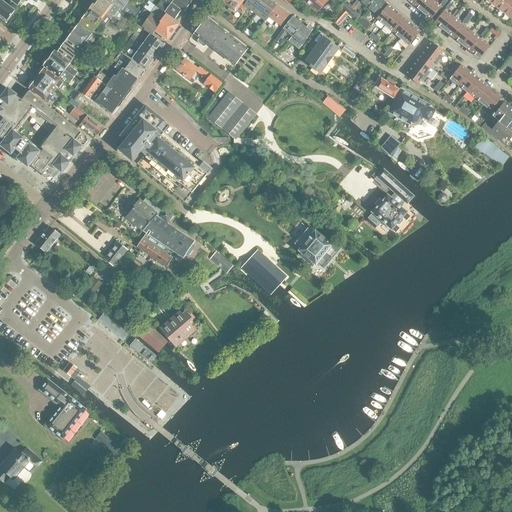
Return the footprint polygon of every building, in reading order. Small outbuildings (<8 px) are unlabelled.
[(0,0),(0,19),(8,25),(15,16),(12,15),(15,10),(1,0),(0,0)] [(91,0),(86,8),(88,10),(102,21),(106,16),(117,25),(120,21),(92,0),(91,0)] [(108,0),(92,0),(120,21),(122,18),(111,9),(114,5),(108,0)] [(108,0),(114,5),(122,10),(127,2),(129,0),(108,0)] [(147,0),(152,3),(156,7),(166,14),(177,22),(191,3),(187,0),(147,0)] [(219,0),(235,12),(240,5),(234,0),(219,0)] [(247,0),(243,5),(254,13),(264,0),(247,0)] [(265,22),(268,17),(277,6),(268,0),(264,0),(254,13),(265,22)] [(328,0),(327,0),(303,0),(316,12),(328,0)] [(342,9),(348,14),(359,2),(356,0),(350,8),(343,2),(340,6),(342,9)] [(382,0),(373,0),(367,7),(375,14),(385,2),(382,0)] [(416,0),(413,5),(421,12),(432,0),(416,0)] [(432,0),(421,12),(430,20),(441,7),(432,0)] [(492,0),(490,3),(497,8),(503,0),(492,0)] [(511,0),(503,0),(497,8),(504,13),(511,1),(511,0)] [(127,2),(122,10),(142,25),(142,26),(153,35),(155,32),(167,41),(180,24),(177,22),(166,14),(156,7),(152,3),(150,6),(154,10),(151,13),(152,13),(151,13),(143,7),(140,11),(127,2)] [(348,14),(355,20),(359,16),(360,15),(355,11),(361,5),(359,2),(348,14)] [(377,19),(384,25),(396,11),(388,5),(377,19)] [(277,6),(268,17),(281,27),(289,16),(277,6)] [(434,23),(443,30),(454,17),(459,11),(457,9),(452,16),(445,10),(434,23)] [(88,10),(78,24),(96,38),(96,37),(100,40),(104,35),(100,32),(106,24),(102,21),(88,10)] [(332,20),(338,25),(348,14),(342,10),(332,20)] [(384,25),(392,32),(404,18),(396,11),(384,25)] [(359,16),(355,20),(367,30),(372,24),(363,16),(361,18),(359,16)] [(287,33),(292,37),(302,25),(293,17),(283,29),(274,40),(279,43),(287,33)] [(443,30),(452,38),(463,25),(454,17),(443,30)] [(207,44),(234,65),(247,49),(207,18),(195,34),(200,38),(198,40),(198,42),(203,46),(205,46),(207,44)] [(392,32),(400,39),(412,25),(404,18),(392,32)] [(70,34),(66,39),(81,49),(82,51),(88,43),(90,45),(96,38),(78,24),(74,29),(72,27),(68,32),(70,34)] [(302,25),(292,37),(302,45),(312,33),(302,25)] [(412,25),(400,39),(408,45),(420,31),(412,25)] [(452,38),(461,45),(472,32),(463,25),(452,38)] [(497,37),(500,33),(493,27),(490,31),(497,37)] [(270,39),(258,30),(252,38),(264,47),(270,39)] [(461,45),(470,52),(481,39),(472,32),(461,45)] [(150,34),(144,42),(159,53),(165,45),(150,34)] [(114,45),(120,49),(127,40),(121,35),(114,45)] [(322,37),(304,62),(320,74),(339,49),(322,37)] [(131,39),(128,43),(132,45),(134,47),(139,40),(136,38),(134,41),(131,39)] [(66,39),(57,52),(71,62),(81,49),(66,39)] [(481,39),(470,52),(479,59),(490,46),(481,39)] [(128,43),(128,42),(122,51),(125,54),(132,45),(128,43)] [(144,42),(138,51),(152,61),(159,53),(144,42)] [(431,42),(424,50),(439,61),(445,53),(431,42)] [(280,58),(290,66),(297,56),(287,48),(280,58)] [(55,50),(48,59),(74,77),(77,73),(70,67),(69,68),(67,67),(71,62),(57,52),(55,50)] [(107,58),(111,61),(117,53),(113,50),(107,58)] [(424,50),(418,58),(433,70),(439,61),(424,50)] [(152,61),(138,51),(132,59),(146,70),(152,61)] [(116,58),(113,61),(137,79),(144,70),(131,61),(127,66),(116,58)] [(418,58),(412,66),(426,78),(433,70),(418,58)] [(43,66),(46,68),(61,80),(63,81),(66,79),(70,82),(74,77),(48,59),(43,66)] [(189,80),(196,71),(198,69),(185,59),(176,70),(189,80)] [(99,60),(94,66),(98,69),(103,63),(99,60)] [(120,72),(116,77),(130,88),(137,79),(113,61),(111,64),(115,67),(114,67),(120,72)] [(450,79),(458,86),(470,71),(461,65),(458,69),(455,74),(450,79)] [(198,69),(196,71),(207,80),(204,84),(215,93),(222,83),(200,66),(198,69)] [(426,78),(412,66),(405,75),(420,86),(426,78)] [(40,75),(38,79),(55,92),(57,88),(58,89),(63,83),(60,80),(61,80),(46,68),(41,69),(39,72),(40,75)] [(458,86),(466,92),(478,78),(470,71),(458,86)] [(80,93),(89,99),(92,97),(97,90),(102,82),(93,75),(92,78),(85,86),(80,93)] [(88,75),(81,83),(85,86),(92,78),(88,75)] [(114,75),(107,86),(123,98),(130,88),(116,77),(114,75)] [(379,91),(395,100),(401,89),(379,77),(371,91),(377,94),(379,91)] [(466,92),(474,98),(486,84),(478,78),(466,92)] [(55,92),(38,79),(35,82),(31,82),(29,85),(30,89),(48,102),(53,96),(52,95),(55,92)] [(81,83),(76,90),(80,94),(80,93),(85,86),(81,83)] [(474,98),(483,105),(494,90),(486,84),(474,98)] [(107,86),(101,93),(117,105),(123,98),(107,86)] [(369,91),(363,87),(355,100),(361,103),(369,91)] [(348,98),(353,101),(360,91),(354,88),(348,98)] [(401,89),(395,100),(389,110),(413,123),(418,123),(422,115),(428,119),(435,108),(401,89)] [(0,142),(3,145),(2,146),(28,166),(29,165),(38,171),(52,182),(61,171),(62,172),(81,147),(80,146),(80,145),(84,146),(88,141),(86,138),(87,137),(27,92),(21,100),(7,90),(0,99),(0,142)] [(95,102),(111,114),(117,105),(101,93),(97,90),(92,97),(96,100),(95,102)] [(494,90),(483,105),(491,111),(502,96),(494,90)] [(208,117),(236,140),(256,114),(228,91),(208,117)] [(324,103),(340,117),(345,111),(329,97),(324,103)] [(360,106),(366,110),(372,102),(366,97),(360,106)] [(71,104),(75,107),(77,108),(80,104),(75,100),(71,104)] [(493,116),(491,119),(496,124),(493,128),(485,122),(481,127),(500,142),(504,138),(509,142),(511,137),(511,127),(511,126),(511,125),(511,107),(510,108),(503,102),(493,116)] [(75,107),(71,112),(81,121),(86,115),(77,108),(75,107)] [(195,172),(201,165),(164,133),(164,132),(158,128),(163,122),(146,107),(115,145),(120,149),(120,150),(132,160),(140,150),(145,154),(137,164),(183,202),(203,179),(195,172)] [(87,115),(82,123),(97,135),(103,127),(87,115)] [(400,143),(390,136),(381,147),(392,159),(401,143),(400,143)] [(221,152),(226,157),(229,154),(224,149),(221,152)] [(203,179),(211,170),(203,163),(201,165),(195,172),(203,179)] [(418,182),(428,169),(419,163),(410,176),(418,182)] [(388,186),(397,192),(406,200),(409,202),(415,194),(384,170),(376,180),(386,188),(388,186)] [(215,197),(223,204),(232,194),(223,187),(215,197)] [(403,205),(406,200),(397,192),(393,197),(389,194),(374,213),(375,214),(371,219),(381,226),(385,221),(395,229),(400,223),(403,224),(406,219),(405,217),(410,210),(403,205)] [(194,241),(158,218),(156,216),(158,214),(139,199),(132,207),(134,209),(126,217),(142,231),(146,234),(136,247),(166,267),(172,258),(167,255),(171,249),(182,258),(194,241)] [(35,244),(46,253),(60,236),(49,227),(35,244)] [(333,246),(314,231),(311,228),(307,228),(294,244),(299,248),(298,250),(317,265),(318,263),(323,267),(328,262),(323,258),(333,246)] [(61,243),(66,247),(69,242),(65,238),(61,243)] [(103,257),(113,266),(127,249),(118,241),(103,257)] [(247,273),(273,296),(282,286),(257,263),(247,273)] [(86,286),(97,294),(104,284),(93,276),(86,286)] [(162,331),(174,344),(198,324),(186,311),(162,331)] [(102,324),(114,332),(115,330),(118,327),(102,315),(98,320),(102,324)] [(168,341),(150,326),(146,322),(136,334),(158,353),(168,341)] [(131,346),(147,359),(148,357),(151,353),(136,341),(133,344),(131,346)] [(80,371),(70,363),(64,370),(74,379),(76,376),(80,371)] [(71,385),(83,395),(87,390),(90,387),(78,377),(71,385)] [(58,404),(61,406),(79,420),(87,409),(48,379),(39,390),(58,404)] [(79,420),(61,406),(46,426),(63,439),(79,420)] [(166,413),(161,409),(156,415),(161,419),(166,413)] [(123,457),(126,453),(100,431),(94,440),(120,461),(123,457)] [(0,467),(0,468),(0,479),(4,483),(10,476),(13,479),(25,467),(32,473),(42,462),(27,448),(22,454),(16,449),(0,467)]
